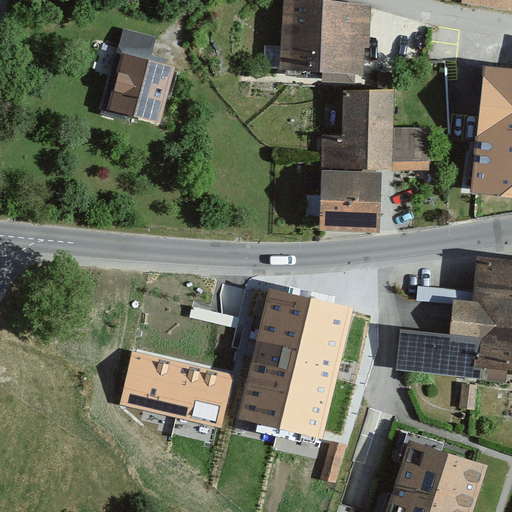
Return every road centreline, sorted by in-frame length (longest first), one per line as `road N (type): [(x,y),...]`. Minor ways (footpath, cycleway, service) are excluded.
road 1 (tertiary): [(0,236),(286,261),(405,255),(511,237)]
road 2 (residential): [(511,37),(357,0)]
